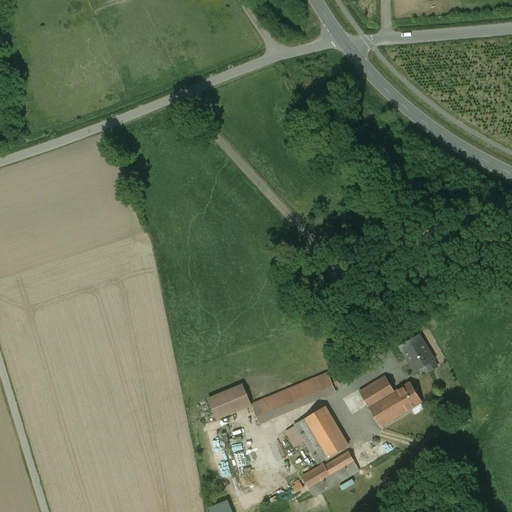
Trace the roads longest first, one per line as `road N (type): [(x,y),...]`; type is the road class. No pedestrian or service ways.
road 1 (unclassified): [(277,54),(114,124),(0,162)]
road 2 (secondary): [(511,175),(407,110),(344,43)]
road 3 (unclassified): [(511,28),(344,43)]
road 4 (unclassified): [(0,363),(45,511)]
